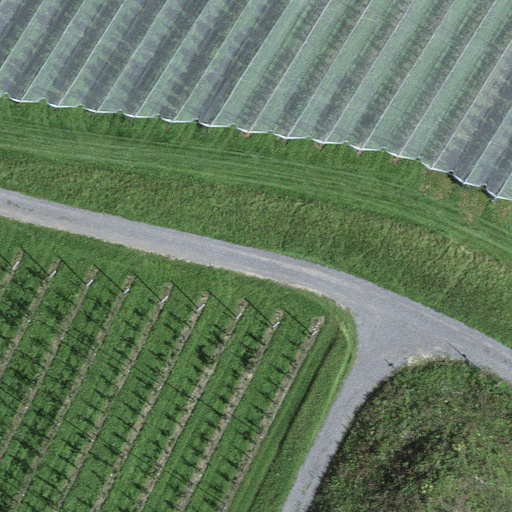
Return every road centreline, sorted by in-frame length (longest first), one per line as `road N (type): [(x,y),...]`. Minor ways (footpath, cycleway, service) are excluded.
road 1 (track): [(511,372),(468,344),(315,284),(0,206)]
road 2 (track): [(396,313),(288,511)]
